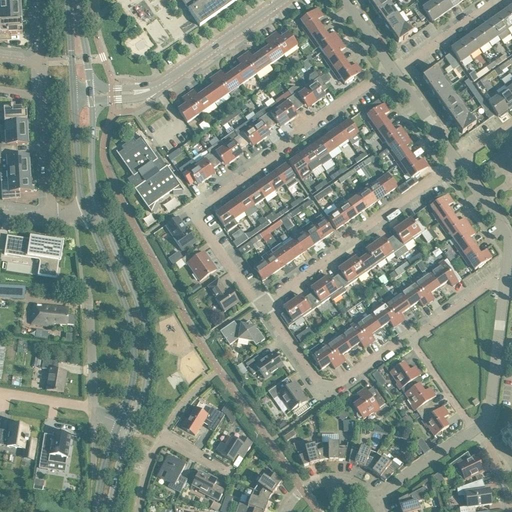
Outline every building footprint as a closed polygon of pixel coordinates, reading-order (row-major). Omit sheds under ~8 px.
[(0,0),(0,11),(21,11),(20,2),(19,2),(18,0),(0,0)] [(180,0),(200,27),(238,0),(180,0)] [(391,6),(386,0),(379,0),(371,6),(377,16),(391,6)] [(451,9),(444,0),(435,0),(432,3),(441,16),(451,9)] [(460,3),(458,0),(444,0),(451,9),(460,3)] [(441,16),(432,3),(423,9),(432,23),(441,16)] [(398,15),(391,6),(377,16),(378,17),(383,21),(385,24),(384,25),(398,15)] [(309,39),(323,29),(317,21),(323,17),(322,17),(322,16),(318,10),(317,9),(308,16),(307,15),(304,17),(304,19),(300,21),(304,26),(302,28),(309,39)] [(511,26),(511,16),(508,10),(498,17),(507,30),(511,26)] [(21,18),(21,11),(0,11),(0,23),(22,22),(21,22),(20,22),(20,18),(21,18)] [(404,24),(398,15),(384,25),(385,26),(390,31),(391,33),(391,34),(405,24),(404,24)] [(507,30),(498,17),(489,23),(498,37),(501,42),(511,35),(507,30)] [(22,34),(22,22),(0,23),(0,41),(7,41),(7,35),(22,34)] [(498,37),(489,23),(479,30),(489,43),(498,37)] [(411,30),(412,28),(410,26),(408,25),(407,26),(405,24),(391,34),(392,35),(392,34),(398,43),(403,40),(404,41),(408,38),(407,37),(412,34),(410,31),(411,30)] [(328,37),(323,29),(309,39),(317,49),(319,47),(322,53),(339,41),(339,40),(335,34),(334,34),(334,33),(328,37)] [(489,43),(479,30),(470,37),(479,50),(489,43)] [(276,33),(270,37),(284,56),(297,46),(288,33),(280,39),(276,33)] [(284,56),(270,37),(264,41),(268,47),(261,52),(270,66),(284,56)] [(479,50),(470,37),(460,43),(470,57),(479,50)] [(331,70),(345,61),(339,53),(345,49),(344,48),(344,47),(340,42),(339,41),(322,53),(326,58),(324,59),(331,70)] [(470,57),(460,43),(451,50),(460,63),(470,57)] [(270,66),(261,52),(253,58),(249,52),(243,56),(256,75),(270,66)] [(459,66),(450,54),(445,58),(453,70),(455,69),(459,66)] [(256,75),(243,56),(237,60),(241,66),(233,72),(242,85),(256,75)] [(350,68),(345,61),(331,70),(338,81),(341,79),(345,84),(348,82),(350,82),(352,80),(352,79),(361,73),(361,72),(361,71),(357,66),(356,65),(350,68)] [(502,71),(506,68),(504,65),(494,71),(498,77),(503,73),(502,71)] [(429,87),(443,78),(441,76),(443,74),(443,72),(441,70),(440,70),(438,71),(436,68),(431,72),(431,71),(427,73),(427,74),(423,78),(428,86),(429,87)] [(242,85),(233,72),(225,77),(221,71),(215,76),(228,94),(242,85)] [(306,87),(317,103),(325,97),(323,93),(328,89),(316,72),(310,76),(309,81),(311,84),(306,87)] [(479,79),(476,75),(474,72),(469,75),(474,82),(479,79)] [(228,94),(215,76),(209,80),(213,85),(205,91),(215,104),(228,94)] [(446,76),(443,78),(429,87),(429,88),(429,87),(431,90),(434,96),(435,97),(448,88),(452,85),(446,76)] [(317,103),(306,87),(301,91),(299,88),(293,88),(288,91),(292,97),(300,109),(305,105),(308,109),(317,103)] [(455,97),(448,88),(435,97),(435,98),(436,97),(438,99),(440,105),(441,107),(455,97)] [(215,104),(205,91),(198,96),(194,91),(188,95),(201,114),(215,104)] [(511,96),(508,91),(498,97),(507,110),(508,110),(510,112),(511,110),(511,96)] [(201,114),(188,95),(182,99),(186,105),(178,110),(187,123),(201,114)] [(448,116),(465,104),(458,95),(455,97),(441,107),(442,108),(446,112),(444,114),(446,117),(448,116)] [(295,112),(300,109),(292,97),(278,107),(289,122),(298,116),(295,112)] [(489,104),(498,117),(499,116),(500,118),(506,114),(504,112),(507,110),(498,97),(489,104)] [(289,122),(278,107),(276,103),(267,109),(266,108),(261,111),(264,116),(272,128),(277,125),(280,129),(289,122)] [(0,111),(4,112),(4,123),(27,121),(26,110),(11,111),(11,104),(0,104),(0,111)] [(376,134),(389,125),(383,117),(389,112),(389,111),(385,105),(384,105),(383,104),(374,111),(373,110),(370,112),(370,114),(367,116),(371,121),(368,123),(376,134)] [(469,115),(471,113),(465,104),(448,116),(449,117),(453,121),(451,123),(453,126),(455,125),(469,115)] [(264,116),(261,111),(254,116),(255,117),(248,122),(250,126),(261,142),(270,136),(268,131),(272,128),(264,116)] [(475,121),(475,119),(474,117),(472,116),(470,117),(469,115),(455,125),(456,126),(462,134),(467,131),(467,132),(471,129),(471,128),(476,125),(474,122),(475,121)] [(27,122),(27,121),(4,123),(6,123),(6,134),(1,134),(28,133),(27,126),(26,126),(26,122),(27,122)] [(350,121),(339,128),(348,140),(358,133),(350,121)] [(261,142),(250,126),(248,122),(234,132),(245,147),(250,144),(253,148),(261,142)] [(394,132),(389,125),(376,134),(383,144),(385,143),(389,148),(406,136),(405,135),(402,129),(401,129),(400,128),(394,132)] [(348,140),(339,128),(329,135),(338,147),(348,140)] [(245,147),(234,132),(221,141),(224,147),(234,161),(243,155),(240,151),(245,147)] [(28,142),(28,133),(1,134),(2,145),(0,145),(0,152),(13,152),(13,145),(27,145),(27,142),(28,142)] [(338,147),(329,135),(319,142),(328,155),(338,147)] [(397,165),(410,156),(405,148),(411,144),(411,143),(411,142),(407,137),(406,137),(406,136),(389,148),(393,153),(390,155),(397,165)] [(128,180),(134,189),(150,212),(151,212),(151,211),(154,204),(173,190),(182,189),(182,190),(183,189),(167,167),(162,170),(160,167),(161,166),(161,165),(162,165),(162,164),(162,163),(161,162),(156,155),(155,156),(141,137),(141,138),(135,142),(133,139),(121,147),(124,150),(118,154),(117,154),(133,177),(128,180)] [(234,161),(224,147),(221,141),(207,151),(209,155),(210,156),(210,157),(217,167),(222,163),(225,167),(234,161)] [(328,155),(319,142),(309,149),(318,162),(322,167),(332,160),(328,155)] [(318,162),(309,149),(299,156),(308,169),(318,162)] [(14,158),(13,152),(0,152),(0,159),(8,159),(8,170),(30,169),(29,159),(28,160),(28,157),(14,158)] [(212,170),(217,167),(210,157),(210,156),(209,155),(195,165),(206,180),(215,174),(212,170)] [(308,169),(299,156),(289,163),(302,181),(312,174),(308,169)] [(416,164),(410,156),(397,165),(405,176),(407,174),(411,179),(405,184),(409,189),(418,183),(414,177),(415,177),(416,177),(419,176),(419,174),(428,168),(427,167),(427,166),(424,161),(423,160),(422,160),(416,164)] [(206,180),(195,165),(193,161),(179,170),(190,186),(195,182),(198,186),(206,180)] [(356,173),(366,166),(364,163),(354,170),(356,173)] [(298,183),(286,165),(276,172),(284,185),(288,190),(298,183)] [(30,176),(30,169),(8,170),(9,181),(29,180),(29,176),(30,176)] [(346,180),(356,173),(354,170),(344,177),(346,180)] [(284,185),(276,172),(266,180),(274,192),(284,185)] [(388,175),(378,183),(386,195),(397,188),(388,175)] [(29,182),(29,180),(9,181),(9,192),(2,193),(2,200),(16,199),(16,193),(30,192),(30,190),(31,189),(30,182),(29,182)] [(274,192),(266,180),(256,187),(264,199),(274,192)] [(386,195),(378,183),(368,190),(376,202),(386,195)] [(264,199),(256,187),(245,194),(254,206),(264,199)] [(332,192),(329,187),(324,191),(327,196),(332,192)] [(366,209),(376,202),(368,190),(357,197),(366,209)] [(317,203),(327,196),(324,191),(314,198),(317,203)] [(254,206),(245,194),(235,201),(244,213),(254,206)] [(439,225),(452,215),(447,208),(453,203),(452,203),(452,202),(449,196),(448,196),(447,195),(438,202),(437,201),(434,203),(434,205),(430,207),(434,212),(432,214),(439,225)] [(356,216),(366,209),(357,197),(347,204),(356,216)] [(244,213),(235,201),(225,208),(234,220),(244,213)] [(346,223),(356,216),(347,204),(337,211),(346,223)] [(292,218),(302,211),(300,207),(290,214),(292,218)] [(234,220),(225,208),(215,215),(224,227),(227,232),(238,225),(234,220)] [(286,209),(281,212),(276,216),(278,219),(288,212),(286,209)] [(336,230),(346,223),(337,211),(327,218),(336,230)] [(282,225),(292,218),(290,214),(280,221),(282,225)] [(458,223),(452,215),(439,225),(446,235),(449,234),(452,239),(469,227),(469,226),(465,220),(464,220),(464,219),(458,223)] [(268,226),(278,219),(276,216),(266,222),(268,226)] [(323,240),(333,233),(324,220),(321,216),(311,223),(314,227),(323,240)] [(186,229),(178,217),(165,226),(173,238),(182,252),(196,242),(187,228),(186,229)] [(411,219),(402,225),(413,241),(421,235),(427,243),(433,240),(418,219),(413,223),(411,219)] [(272,232),(282,225),(280,221),(270,228),(272,232)] [(413,241),(402,225),(393,231),(396,235),(391,239),(403,256),(408,252),(404,247),(413,241)] [(313,247),(323,240),(314,227),(304,234),(313,247)] [(461,256),(474,247),(469,239),(475,235),(474,234),(474,233),(470,228),(470,227),(469,227),(452,239),(456,244),(454,246),(461,256)] [(262,239),(272,232),(270,228),(260,235),(262,239)] [(248,240),(258,233),(256,230),(250,233),(244,235),(248,240)] [(303,254),(313,247),(304,234),(294,241),(303,254)] [(236,248),(248,240),(244,235),(233,243),(236,248)] [(252,246),(262,239),(260,235),(250,242),(252,246)] [(56,278),(55,278),(58,261),(61,261),(63,242),(30,237),(30,241),(24,240),(24,239),(7,237),(9,238),(7,249),(5,248),(4,255),(6,255),(7,249),(22,251),(21,254),(39,257),(40,258),(41,258),(42,259),(42,260),(42,261),(40,275),(38,275),(38,276),(56,278)] [(403,256),(391,239),(386,242),(383,238),(374,244),(385,260),(394,254),(397,260),(403,256)] [(292,261),(303,254),(294,241),(284,248),(292,261)] [(254,248),(252,246),(250,242),(238,251),(242,256),(254,248)] [(282,268),(292,261),(284,248),(281,244),(271,251),(282,268)] [(385,260),(374,244),(365,250),(368,254),(363,258),(371,270),(385,260)] [(480,255),(474,247),(461,256),(468,267),(471,265),(475,270),(478,268),(480,268),(482,266),(482,265),(491,259),(491,258),(491,257),(487,252),(486,251),(480,255)] [(186,266),(188,265),(200,282),(216,271),(204,253),(200,255),(196,249),(181,260),(186,266)] [(272,275),(282,268),(271,251),(261,258),(263,262),(272,275)] [(371,270),(363,258),(358,261),(356,257),(347,263),(358,279),(371,270)] [(440,268),(430,275),(439,288),(448,281),(453,287),(458,283),(443,261),(438,265),(440,268)] [(262,282),(272,275),(263,262),(253,269),(262,282)] [(358,279),(347,263),(338,270),(341,274),(336,277),(344,289),(358,279)] [(430,294),(439,288),(430,275),(420,282),(418,279),(413,282),(429,304),(434,300),(430,294)] [(346,292),(344,289),(336,277),(331,281),(328,277),(319,283),(329,297),(330,299),(332,301),(346,292)] [(239,303),(229,290),(226,292),(218,280),(208,287),(216,299),(215,300),(224,313),(239,303)] [(429,304),(413,282),(409,285),(411,288),(401,295),(410,308),(419,302),(423,308),(429,304)] [(329,297),(319,283),(310,289),(313,293),(308,296),(316,308),(330,299),(329,297)] [(24,288),(0,286),(0,296),(23,298),(24,288)] [(401,315),(410,308),(401,295),(391,303),(389,299),(384,303),(399,324),(405,320),(401,315)] [(316,308),(308,296),(303,300),(301,296),(292,302),(303,318),(316,308)] [(303,318),(292,302),(283,308),(286,312),(281,316),(289,327),(303,318)] [(399,324),(384,303),(379,306),(382,309),(371,316),(380,329),(389,323),(394,328),(399,324)] [(68,309),(58,308),(34,305),(32,324),(40,326),(50,327),(51,325),(53,325),(53,324),(73,326),(74,316),(68,316),(68,309)] [(380,329),(371,316),(361,323),(359,320),(354,323),(370,345),(375,341),(371,335),(375,333),(376,334),(378,334),(379,334),(380,332),(381,331),(380,329)] [(264,340),(258,331),(258,330),(257,330),(256,330),(254,326),(250,321),(241,327),(239,329),(233,322),(220,332),(229,346),(238,340),(253,342),(256,346),(264,340)] [(356,346),(360,343),(364,349),(370,345),(354,323),(350,327),(352,330),(342,337),(351,350),(351,349),(352,350),(354,351),(356,350),(357,349),(357,347),(356,346)] [(342,356),(351,350),(342,337),(332,344),(330,341),(325,344),(340,366),(346,362),(342,356)] [(340,366),(325,344),(320,347),(323,350),(312,358),(321,370),(330,364),(335,370),(340,366)] [(258,356),(246,364),(253,375),(259,371),(265,379),(283,366),(274,353),(262,362),(258,356)] [(59,362),(49,361),(43,360),(42,369),(50,370),(46,391),(63,394),(67,372),(57,371),(59,362)] [(399,387),(404,395),(419,385),(422,382),(418,377),(421,376),(415,367),(409,371),(404,363),(397,368),(395,367),(394,367),(392,367),(391,369),(391,370),(391,372),(390,373),(396,383),(395,383),(398,388),(399,387)] [(291,385),(287,379),(269,391),(274,398),(279,395),(291,411),(298,406),(299,407),(306,402),(297,389),(298,389),(294,383),(291,385)] [(419,385),(404,395),(409,401),(407,402),(414,412),(416,411),(419,416),(433,406),(429,401),(436,397),(430,389),(424,393),(419,385)] [(358,418),(362,418),(363,420),(374,412),(375,414),(380,410),(379,409),(385,405),(373,388),(367,392),(365,389),(357,395),(361,400),(353,406),(358,413),(357,414),(357,416),(357,417),(358,418)] [(221,412),(225,415),(229,408),(226,404),(221,412)] [(437,411),(433,406),(419,416),(423,421),(421,422),(425,427),(427,426),(434,437),(436,436),(437,437),(439,437),(441,437),(442,435),(442,434),(441,432),(449,427),(443,419),(449,415),(443,407),(437,411)] [(186,420),(181,428),(195,436),(202,425),(204,423),(209,427),(208,429),(214,433),(224,416),(211,408),(207,415),(196,408),(188,421),(186,420)] [(511,423),(511,425),(511,426),(500,434),(503,439),(501,440),(506,446),(508,445),(511,451),(511,423)] [(0,430),(0,445),(7,447),(25,450),(24,452),(34,454),(36,442),(28,440),(28,439),(26,439),(28,428),(15,426),(15,429),(10,428),(10,430),(9,432),(0,430)] [(50,448),(43,447),(39,469),(48,470),(49,463),(66,466),(71,435),(53,432),(50,448)] [(289,435),(284,438),(287,443),(292,440),(289,435)] [(231,438),(226,446),(221,443),(216,451),(221,454),(221,455),(233,462),(237,455),(243,458),(252,444),(242,437),(238,442),(231,438)] [(324,461),(321,441),(321,444),(315,445),(305,448),(303,442),(293,445),(293,444),(293,445),(304,467),(319,463),(319,462),(324,461)] [(321,441),(324,461),(328,461),(328,462),(344,462),(348,444),(347,444),(347,447),(339,447),(339,444),(328,443),(328,444),(322,444),(321,441)] [(368,470),(378,452),(377,454),(361,448),(359,451),(352,448),(353,445),(352,444),(349,463),(364,468),(368,470)] [(385,483),(401,467),(403,465),(396,460),(394,460),(392,462),(391,464),(377,455),(378,452),(368,470),(372,472),(372,473),(384,482),(385,483)] [(467,459),(465,454),(450,465),(453,472),(457,470),(458,474),(460,474),(462,474),(465,480),(483,471),(476,457),(469,460),(467,459)] [(157,477),(170,484),(168,487),(180,494),(187,480),(180,476),(185,466),(167,457),(157,477)] [(281,483),(282,483),(269,469),(268,470),(271,473),(266,479),(263,477),(257,485),(257,486),(254,491),(251,490),(269,499),(272,496),(281,483)] [(199,473),(192,486),(209,495),(208,496),(218,502),(224,491),(214,486),(217,480),(212,477),(211,479),(199,473)] [(482,480),(457,489),(458,496),(459,496),(458,496),(466,495),(467,507),(459,508),(459,511),(475,511),(475,508),(491,505),(489,489),(485,490),(482,480)] [(425,487),(398,502),(400,511),(419,511),(420,511),(417,502),(424,500),(422,494),(426,493),(425,488),(425,487)] [(267,504),(269,499),(251,490),(253,492),(251,498),(248,507),(239,504),(236,511),(264,511),(268,504),(267,504)]
